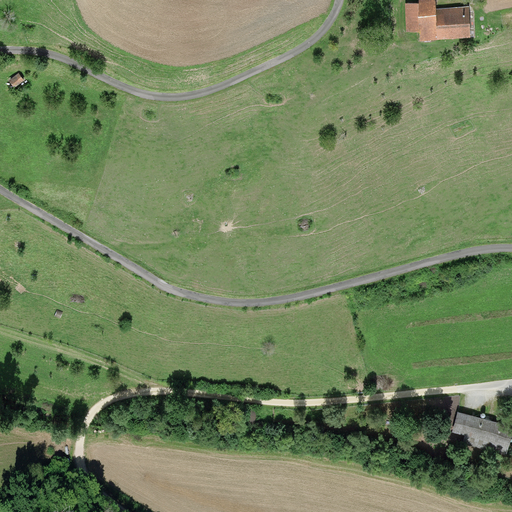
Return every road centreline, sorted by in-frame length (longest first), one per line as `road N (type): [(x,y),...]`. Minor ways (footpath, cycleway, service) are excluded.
road 1 (track): [(120,511),(92,487),(77,457),(86,416),(109,398),(333,402),(511,383)]
road 2 (unclassified): [(0,191),(161,286),(232,303),(511,249)]
road 3 (unclassified): [(339,0),(329,23),(296,51),(206,91),(138,93),(44,53),(0,52)]
